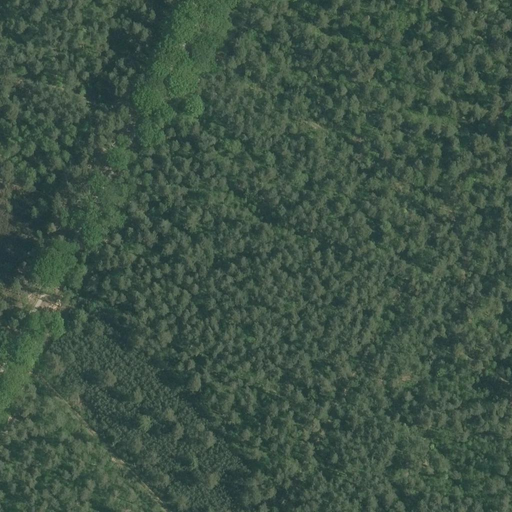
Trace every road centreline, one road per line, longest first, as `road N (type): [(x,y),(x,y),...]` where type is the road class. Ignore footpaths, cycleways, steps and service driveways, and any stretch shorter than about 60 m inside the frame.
road 1 (track): [(511,383),(453,345),(462,258),(445,208),(188,45)]
road 2 (track): [(278,511),(511,85)]
road 3 (track): [(149,120),(0,383)]
road 4 (track): [(15,355),(166,511)]
road 5 (track): [(0,69),(149,120)]
road 6 (track): [(214,0),(149,120)]
